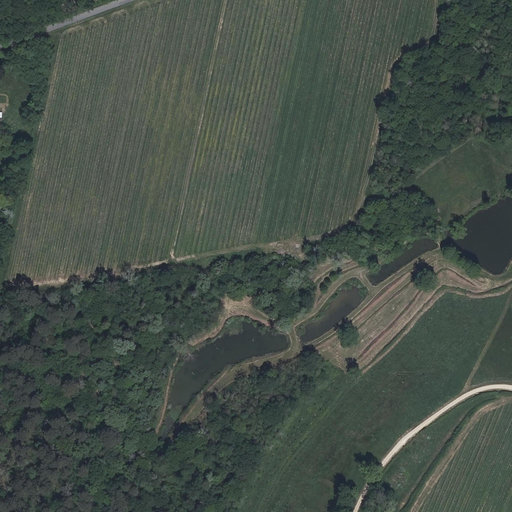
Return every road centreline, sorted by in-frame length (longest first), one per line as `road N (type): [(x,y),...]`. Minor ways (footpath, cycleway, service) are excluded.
road 1 (track): [(358,511),(385,463),(413,434),(477,390),(511,388)]
road 2 (unclassified): [(129,0),(0,46)]
